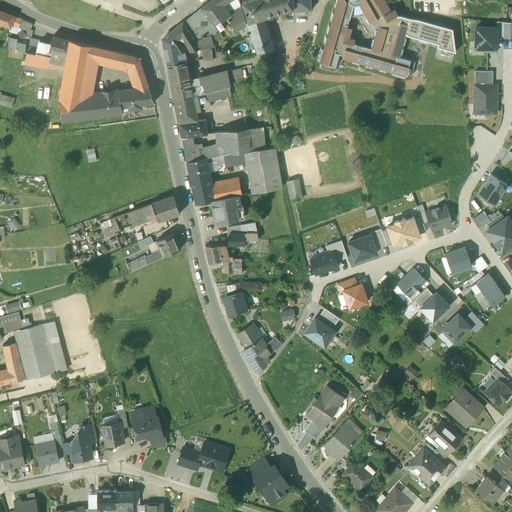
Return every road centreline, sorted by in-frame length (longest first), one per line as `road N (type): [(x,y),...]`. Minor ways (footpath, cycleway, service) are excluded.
road 1 (tertiary): [(245,385),(196,242),(162,74),(147,47)]
road 2 (residential): [(260,511),(113,464),(0,483)]
road 3 (unclassified): [(414,252),(319,285),(282,351),(245,385)]
road 4 (unclassified): [(472,233),(464,199),(506,126),(509,56)]
road 5 (tertiary): [(331,511),(245,385)]
road 6 (tertiary): [(147,47),(54,26),(7,0)]
road 7 (residential): [(511,416),(425,511)]
